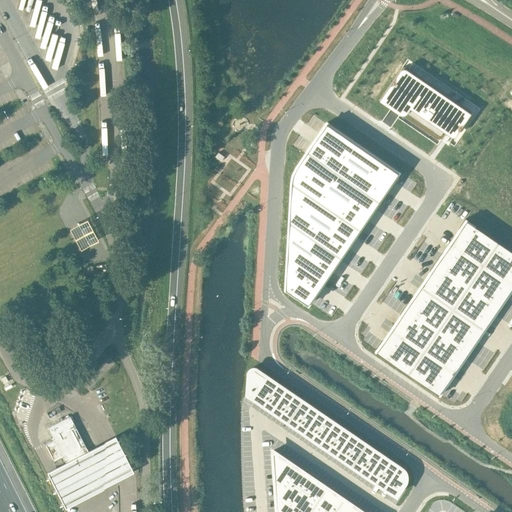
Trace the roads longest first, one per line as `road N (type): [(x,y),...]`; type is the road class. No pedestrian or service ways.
road 1 (motorway): [(170,511),(182,96),(172,0)]
road 2 (unclassified): [(313,89),(445,180),(334,338)]
road 3 (unclassified): [(264,327),(265,361),(432,475)]
road 4 (unclassified): [(463,425),(334,338)]
road 5 (unclassified): [(279,131),(268,285)]
